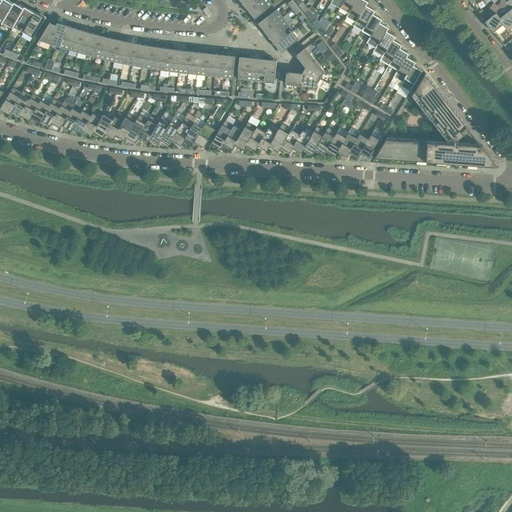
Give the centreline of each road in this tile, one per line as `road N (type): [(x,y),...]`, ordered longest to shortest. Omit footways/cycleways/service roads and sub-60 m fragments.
road 1 (residential): [(511,182),(108,155),(0,128)]
road 2 (secondary): [(511,327),(132,302),(0,277)]
road 3 (secondary): [(0,300),(107,319),(511,346)]
road 4 (residential): [(383,0),(511,164)]
road 5 (residential): [(60,5),(201,29),(221,20),(218,0)]
